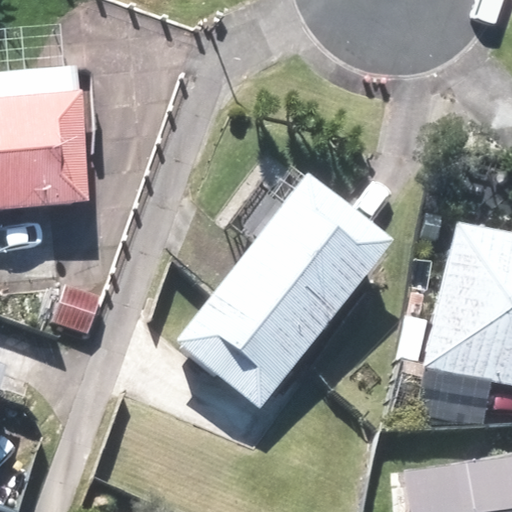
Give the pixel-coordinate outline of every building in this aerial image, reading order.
[(0,114),(0,220),(77,215),(63,109),(0,114)] [(166,353),(249,418),(372,262),(289,197),(166,353)] [(511,260),(438,247),(414,379),(511,397),(511,260)] [(0,336),(0,374),(31,387),(44,356),(0,336)] [(511,511),(511,478),(389,496),(391,511),(511,511)]
